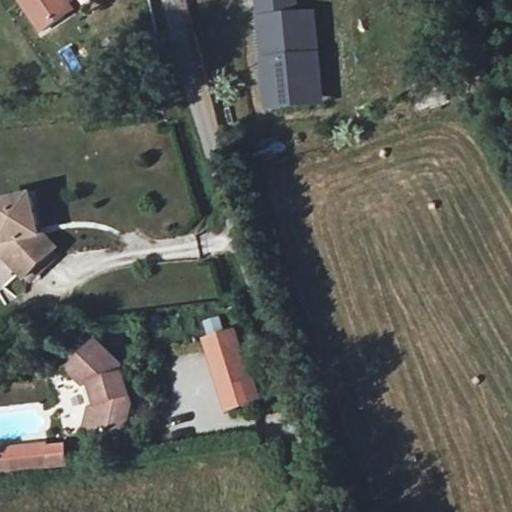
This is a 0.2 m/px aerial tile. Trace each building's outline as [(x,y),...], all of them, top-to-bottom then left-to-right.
[(28,0),(40,19),(72,0),(28,0)] [(253,0),(254,14),(295,11),(293,0),(253,0)] [(254,14),(261,107),(320,103),(313,9),(295,11),(254,14)] [(0,228),(7,259),(17,257),(39,278),(67,250),(53,236),(44,198),(5,207),(0,208),(0,228)] [(235,327),(199,338),(223,413),(259,402),(235,327)] [(119,375),(89,341),(71,357),(87,374),(89,396),(72,412),(97,439),(124,415),(119,375)] [(8,471),(50,469),(48,443),(7,445),(8,471)]
